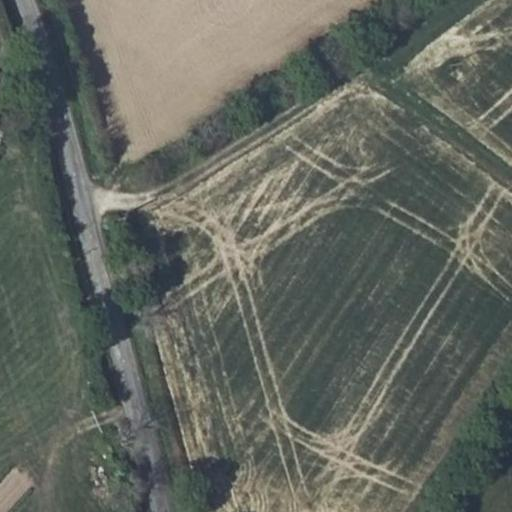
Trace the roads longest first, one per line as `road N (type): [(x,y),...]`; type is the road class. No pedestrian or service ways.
road 1 (unclassified): [(160,511),(23,0)]
road 2 (track): [(81,203),(145,200),(190,184),(338,86),(365,81),(511,192)]
